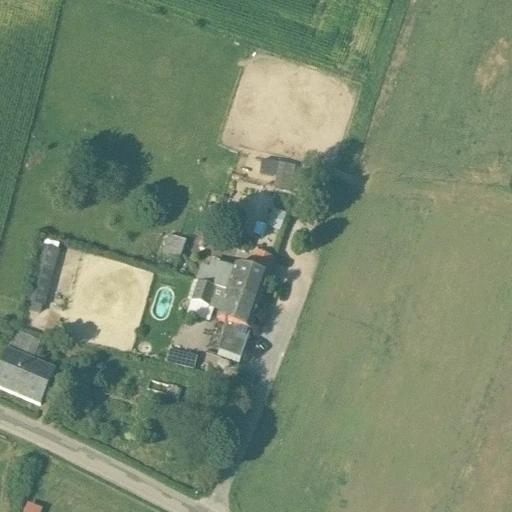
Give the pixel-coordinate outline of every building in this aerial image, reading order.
[(185,232),(176,229),(173,238),(170,248),(185,253),(191,234),(185,232)] [(31,241),(20,310),(48,314),(58,245),(31,241)] [(276,251),(255,244),(250,261),(271,268),(276,251)] [(239,262),(216,255),(213,263),(225,267),(223,273),(234,276),(239,262)] [(250,261),(240,258),(234,276),(231,287),(264,297),(273,268),(250,261)] [(213,263),(208,261),(203,278),(231,287),(234,276),(223,273),(225,267),(213,263)] [(231,287),(203,278),(197,296),(214,302),(216,294),(228,297),(231,287)] [(264,297),(231,287),(228,297),(223,313),(231,316),(254,323),(256,323),(264,297)] [(64,294),(55,291),(52,303),(62,305),(64,294)] [(254,323),(231,316),(222,344),(245,351),(254,323)] [(55,372),(7,351),(0,366),(0,390),(39,408),(55,372)] [(28,502),(24,511),(41,511),(43,507),(28,502)]
